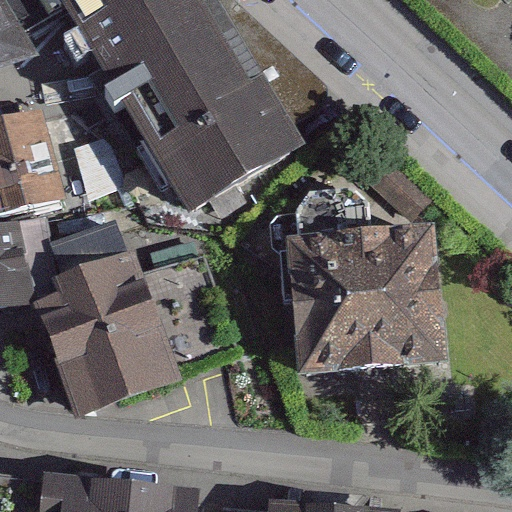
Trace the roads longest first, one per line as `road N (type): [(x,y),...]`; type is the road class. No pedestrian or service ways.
road 1 (residential): [(511,500),(193,444),(0,422)]
road 2 (primary): [(341,0),(511,157)]
